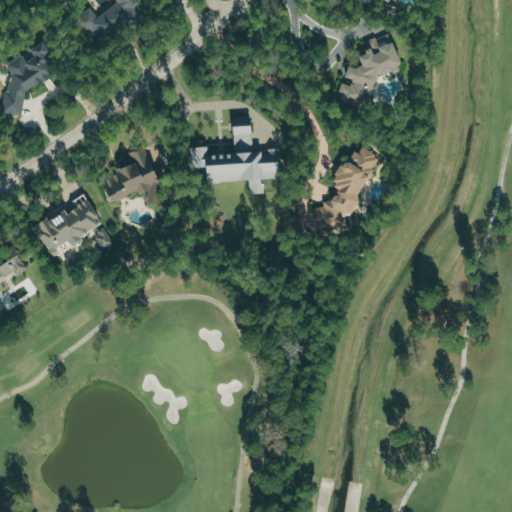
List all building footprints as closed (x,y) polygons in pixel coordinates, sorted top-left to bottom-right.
[(114,0),(115,1),(96,15),(89,5),(72,18),(85,35),(91,31),(100,43),(138,14),(133,7),(137,4),(133,0),(114,0)] [(399,8),(385,3),(382,15),(396,19),(399,8)] [(368,106),(374,75),(387,71),(396,72),(397,64),(388,33),(366,39),(363,52),(356,55),(359,64),(352,66),(346,65),(345,71),(348,82),(339,85),(338,88),(343,102),(368,106)] [(0,112),(21,115),(26,81),(43,84),(49,44),(32,41),(29,60),(12,57),(6,93),(2,92),(0,103),(0,112)] [(252,149),(250,115),(230,116),(231,143),(225,143),(226,152),(208,153),(207,145),(190,146),(191,167),(202,166),(202,182),(248,179),(249,193),(264,192),(263,177),(278,177),(276,148),(252,149)] [(107,201),(135,189),(137,193),(143,191),(148,203),(166,196),(156,172),(164,168),(158,154),(149,158),(144,146),(113,159),(118,172),(98,181),(107,201)] [(316,231),(342,230),(346,224),(345,218),(356,199),(356,193),(366,176),(372,176),(372,169),(379,156),(362,146),(359,151),(352,151),(346,162),(340,162),(333,174),(333,188),(323,207),(316,207),(316,231)] [(35,220),(50,248),(66,240),(69,246),(80,241),(77,235),(100,223),(86,195),(64,207),(64,205),(35,220)] [(93,231),(101,248),(112,243),(104,226),(93,231)] [(0,279),(13,272),(15,275),(27,268),(22,260),(24,259),(16,244),(0,253),(4,260),(0,262),(0,279)]
